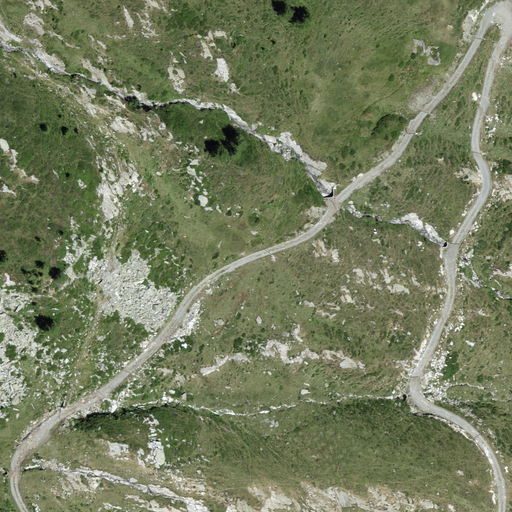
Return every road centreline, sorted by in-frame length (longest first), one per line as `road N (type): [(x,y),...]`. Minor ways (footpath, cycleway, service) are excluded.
road 1 (track): [(511,15),(490,11),(467,63),(399,154),(349,190),(326,223),(205,282),(156,347),(93,401),(63,415)]
road 2 (track): [(503,511),(498,462),(471,427),(424,402),(415,386),(449,310),(455,244),(490,188),(477,142),(493,64),(511,28)]
road 3 (track): [(63,415),(40,428),(11,469),(24,511)]
